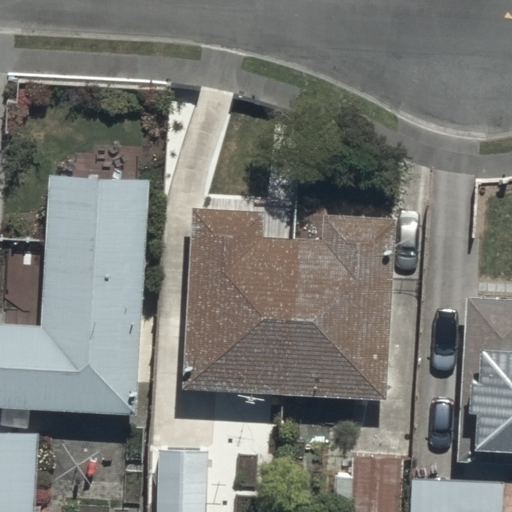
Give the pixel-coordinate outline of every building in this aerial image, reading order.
[(0,412),(141,419),(151,185),(7,179),(0,328),(0,412)] [(382,403),(391,222),(189,212),(180,393),(382,403)] [(511,304),(467,302),(458,462),(511,465),(511,304)] [(0,511),(32,511),(37,428),(0,425),(0,511)] [(205,511),(205,443),(154,444),(154,511),(205,511)] [(398,511),(401,456),(352,454),(348,511),(398,511)]
